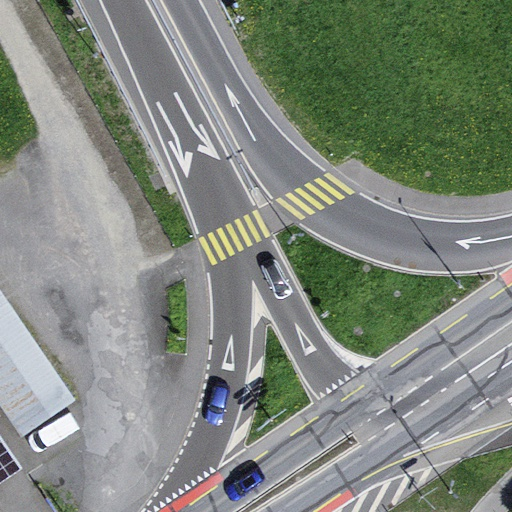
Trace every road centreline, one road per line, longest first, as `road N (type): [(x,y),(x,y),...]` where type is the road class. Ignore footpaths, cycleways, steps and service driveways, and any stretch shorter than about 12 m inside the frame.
road 1 (trunk): [(511,240),(473,247),(390,237),(313,198),(250,131),(181,0)]
road 2 (motorway): [(236,239),(221,400),(178,511)]
road 3 (motorway): [(122,0),(236,239)]
road 4 (motorway): [(236,239),(318,366),(360,408)]
road 5 (primary): [(511,297),(360,408)]
road 6 (primary): [(360,408),(207,511)]
road 7 (primary): [(289,511),(425,439)]
